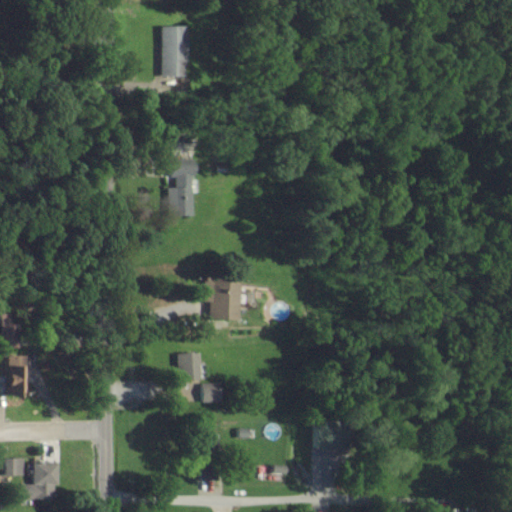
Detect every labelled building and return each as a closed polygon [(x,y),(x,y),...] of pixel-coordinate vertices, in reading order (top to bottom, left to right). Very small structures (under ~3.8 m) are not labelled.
[(183,76),(182,26),(158,26),(158,77),(183,76)] [(188,215),(187,161),(167,161),(168,178),(173,178),(173,187),(165,188),(166,216),(188,215)] [(201,301),(206,301),(205,319),(229,320),(230,280),(202,279),(201,301)] [(0,344),(18,343),(17,313),(0,313),(0,344)] [(197,353),(176,353),(176,379),(198,379),(197,353)] [(5,398),(22,397),(21,355),(4,356),(5,398)] [(199,402),(218,402),(218,383),(199,383),(199,402)] [(330,449),(329,425),(309,426),(310,450),(330,449)] [(207,468),(208,457),(215,458),(216,434),(196,434),(195,468),(207,468)] [(21,475),(22,458),(5,458),(4,475),(21,475)] [(21,499),(53,499),(53,462),(30,463),(30,484),(21,484),(21,499)]
